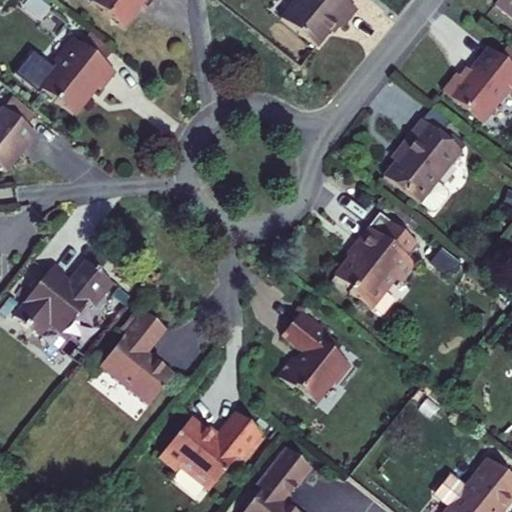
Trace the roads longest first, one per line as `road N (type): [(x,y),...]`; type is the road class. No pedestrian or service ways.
road 1 (residential): [(302,153),(241,137),(195,158),(202,204),(243,223),(295,206)]
road 2 (residential): [(425,0),(302,153)]
